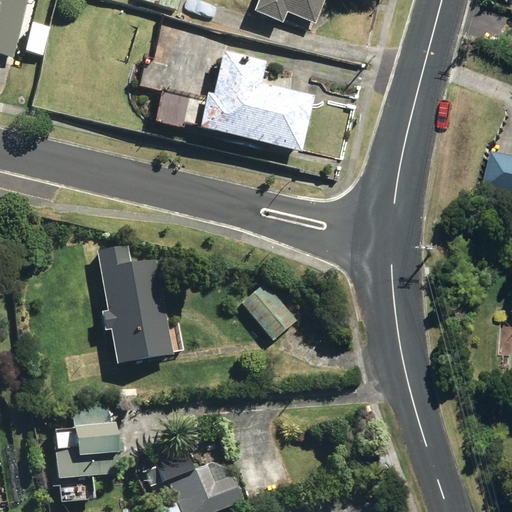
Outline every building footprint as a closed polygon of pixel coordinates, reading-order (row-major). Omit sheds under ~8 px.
[(0,0),(0,57),(17,61),(31,0),(0,0)] [(142,0),(142,4),(180,14),(183,0),(142,0)] [(265,0),(259,16),(286,28),(291,17),(319,28),(329,0),(265,0)] [(208,136),(306,158),(319,101),(266,90),(271,68),(229,59),(219,105),(204,102),(198,130),(208,133),(208,136)] [(511,200),(511,158),(496,154),(487,195),(511,200)] [(111,329),(117,364),(174,354),(157,258),(132,262),(129,245),(96,250),(107,311),(102,312),(105,331),(111,329)] [(242,304),(273,341),(297,320),(266,284),(242,304)] [(148,385),(150,399),(174,395),(172,382),(148,385)] [(119,397),(136,395),(135,385),(118,386),(119,397)] [(511,426),(511,408),(499,407),(497,425),(511,426)] [(58,448),(60,479),(121,475),(120,461),(127,460),(126,443),(118,443),(117,423),(77,425),(78,448),(58,448)] [(170,480),(181,511),(214,511),(243,502),(234,475),(216,482),(209,465),(193,470),(184,447),(153,459),(163,482),(170,480)]
